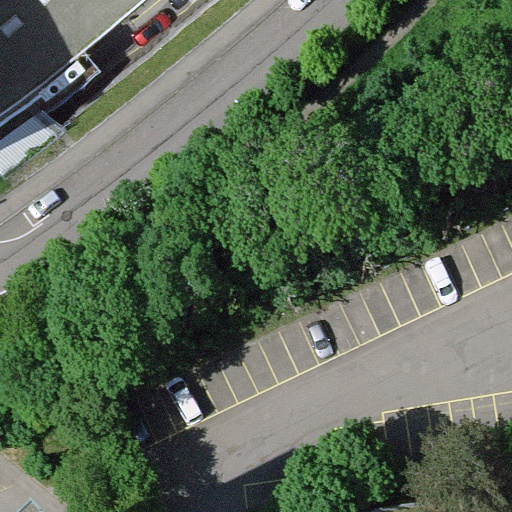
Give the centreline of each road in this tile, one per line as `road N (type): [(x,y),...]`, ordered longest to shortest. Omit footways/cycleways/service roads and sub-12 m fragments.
road 1 (residential): [(0,263),(53,230),(340,0)]
road 2 (residential): [(218,511),(219,460),(287,411),(511,320)]
